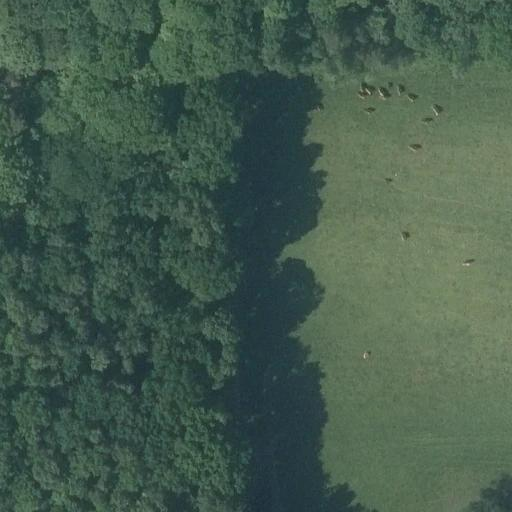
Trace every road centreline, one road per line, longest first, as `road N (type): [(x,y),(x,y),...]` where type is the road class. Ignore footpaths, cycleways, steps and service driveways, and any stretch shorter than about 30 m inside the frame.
road 1 (track): [(0,187),(99,85),(115,43),(173,0)]
road 2 (track): [(147,0),(0,5)]
